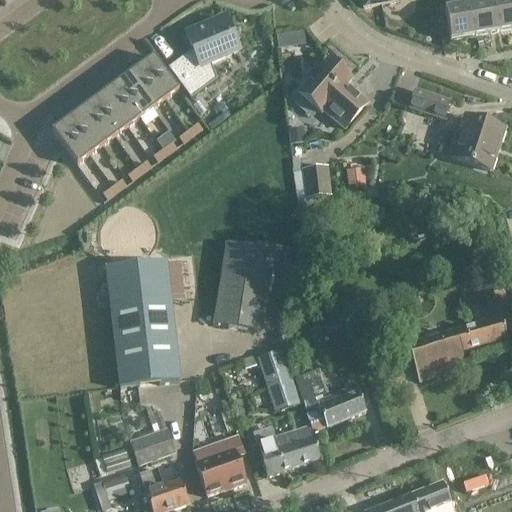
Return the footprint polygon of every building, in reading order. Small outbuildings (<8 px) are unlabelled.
[(511,0),(497,0),(493,1),(499,32),(511,29),(511,0)] [(499,32),(493,1),(468,5),(474,36),(499,32)] [(474,36),(468,5),(443,10),(449,41),(474,36)] [(236,53),(222,20),(186,36),(192,51),(167,70),(189,101),(216,81),(209,65),(236,53)] [(151,57),(138,66),(164,100),(176,91),(151,57)] [(320,115),(322,112),(343,131),(366,105),(345,86),(350,81),(326,61),(317,71),(315,69),(305,80),(307,82),(297,95),(320,115)] [(151,110),(164,100),(138,66),(126,75),(151,110)] [(126,75),(113,84),(139,119),(151,110),(126,75)] [(126,128),(139,119),(113,84),(101,94),(126,128)] [(443,119),(448,103),(415,91),(409,108),(443,119)] [(101,94),(88,103),(113,137),(126,128),(101,94)] [(113,137),(88,103),(75,112),(101,147),(113,137)] [(75,112),(63,121),(88,156),(101,147),(75,112)] [(451,158),(489,171),(503,129),(465,117),(460,131),(447,127),(438,154),(451,158)] [(76,165),(88,156),(63,121),(50,131),(76,165)] [(187,132),(191,138),(201,131),(197,125),(187,132)] [(182,145),(191,138),(187,132),(178,139),(182,145)] [(162,151),(166,157),(175,150),(171,144),(162,151)] [(157,164),(166,157),(162,151),(152,158),(157,164)] [(294,199),(304,198),(330,195),(326,167),(301,170),(300,161),(290,162),(294,199)] [(136,170),(140,175),(150,169),(146,163),(136,170)] [(131,182),(140,175),(136,170),(127,177),(131,182)] [(361,171),(345,173),(347,187),(363,185),(361,171)] [(111,188),(115,194),(125,187),(121,181),(111,188)] [(106,201),(115,194),(111,188),(102,195),(106,201)] [(259,334),(273,256),(226,247),(211,326),(259,334)] [(117,389),(177,382),(163,263),(103,270),(117,389)] [(301,318),(312,317),(309,291),(297,292),(301,318)] [(500,333),(511,330),(499,294),(481,300),(488,321),(406,348),(418,384),(463,369),(459,355),(503,341),(500,333)] [(325,337),(353,326),(348,312),(320,322),(325,337)] [(298,407),(280,352),(255,360),(273,415),(298,407)] [(303,405),(326,395),(317,372),(293,382),(303,405)] [(376,382),(379,392),(400,385),(397,375),(376,382)] [(324,432),(365,415),(356,393),(336,402),(334,397),(313,405),(314,408),(306,412),(309,419),(305,421),(311,434),(323,428),(324,432)] [(266,479),(317,463),(307,431),(256,447),(266,479)] [(137,468),(172,456),(164,432),(129,444),(137,468)] [(228,454),(195,466),(206,498),(230,490),(230,492),(244,487),(234,459),(242,457),(238,446),(236,439),(224,443),(228,454)] [(161,487),(155,470),(137,477),(149,511),(170,511),(186,507),(178,481),(161,487)] [(452,511),(441,484),(368,511),(452,511)]
